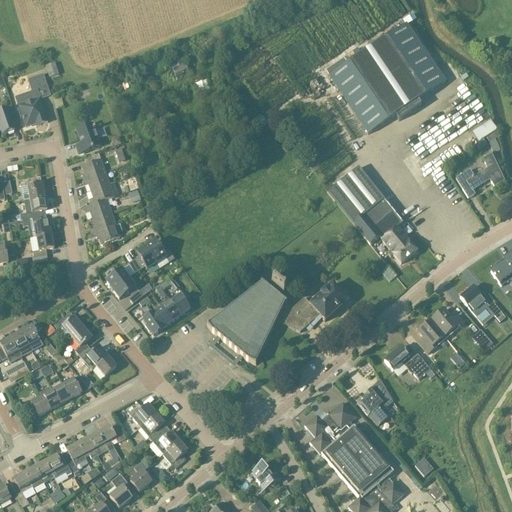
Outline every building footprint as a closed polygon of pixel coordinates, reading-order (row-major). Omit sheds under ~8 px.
[(410,27),(334,79),(372,136),(449,85),(410,27)] [(176,78),(188,73),(183,61),(178,63),(170,66),(176,78)] [(45,66),(50,78),(59,75),(54,63),(45,66)] [(28,81),(28,83),(32,94),(16,99),(26,128),(35,125),(36,127),(47,123),(37,93),(47,89),(42,76),(28,81)] [(12,109),(0,113),(0,130),(2,135),(14,131),(12,125),(17,123),(12,109)] [(480,130),(486,138),(497,131),(491,123),(480,130)] [(75,147),(78,156),(101,148),(93,126),(76,132),(80,145),(75,147)] [(497,131),(486,138),(488,142),(493,154),(500,151),(495,139),(500,137),(497,131)] [(119,138),(115,139),(113,144),(114,148),(121,145),(119,138)] [(81,179),(82,182),(105,174),(99,156),(84,161),(86,166),(81,168),(84,175),(82,176),(83,178),(81,179)] [(475,196),(473,192),(489,182),(494,189),(504,183),(491,156),(482,160),(487,170),(474,178),(470,171),(455,180),(468,200),(475,196)] [(358,169),(328,193),(336,203),(338,206),(346,216),(353,224),(370,246),(379,239),(381,242),(397,230),(403,225),(358,169)] [(105,174),(82,182),(83,185),(85,184),(86,187),(88,186),(90,193),(109,186),(105,174)] [(23,197),(24,201),(44,198),(42,185),(41,185),(40,179),(20,183),(21,189),(28,188),(29,196),(23,197)] [(4,185),(6,196),(12,195),(10,183),(4,185)] [(136,191),(133,184),(128,186),(130,193),(136,191)] [(109,186),(90,193),(93,200),(91,201),(92,203),(90,203),(91,206),(91,207),(107,201),(107,202),(114,199),(109,186)] [(129,195),(132,204),(140,201),(137,192),(129,195)] [(20,216),(21,222),(45,218),(44,212),(47,212),(44,198),(24,201),(24,202),(26,215),(20,216)] [(91,207),(91,206),(83,209),(84,213),(87,212),(87,214),(89,214),(92,221),(111,214),(107,202),(107,201),(91,207)] [(111,214),(92,221),(94,228),(93,228),(93,230),(91,231),(92,234),(115,226),(111,214)] [(34,226),(37,239),(51,236),(49,223),(46,224),(45,218),(21,222),(23,228),(34,226)] [(1,223),(4,235),(11,234),(8,221),(1,223)] [(115,226),(92,234),(93,238),(96,237),(96,239),(98,238),(101,246),(120,239),(115,226)] [(397,230),(381,242),(401,266),(417,254),(397,230)] [(54,250),(51,236),(37,239),(30,241),(34,260),(47,257),(45,251),(54,250)] [(155,243),(146,249),(156,265),(165,259),(169,265),(174,261),(168,251),(167,251),(162,254),(155,243)] [(12,247),(5,248),(7,257),(14,256),(12,247)] [(139,259),(134,262),(140,272),(145,269),(146,271),(156,265),(146,249),(136,254),(139,259)] [(511,280),(511,255),(503,261),(505,263),(490,273),(500,288),(511,280)] [(134,275),(140,272),(134,262),(128,265),(134,275)] [(389,281),(395,277),(387,267),(382,272),(389,281)] [(106,283),(113,292),(128,280),(121,271),(117,275),(115,273),(110,278),(111,279),(106,283)] [(175,284),(171,279),(166,283),(170,288),(174,293),(179,289),(175,284)] [(135,289),(128,280),(113,292),(119,301),(135,289)] [(309,307),(310,306),(304,299),(292,310),(261,285),(260,286),(260,287),(207,327),(211,334),(248,363),(255,367),(276,323),(300,334),(319,317),(309,307)] [(332,286),(310,306),(309,307),(319,317),(325,323),(347,303),(332,286)] [(485,303),(472,288),(470,291),(468,289),(459,297),(460,299),(459,300),(474,318),(483,310),(487,315),(489,313),(496,321),(502,316),(493,305),(488,308),(484,304),(485,303)] [(129,301),(133,306),(142,299),(138,294),(129,301)] [(180,318),(189,311),(180,297),(171,303),(170,304),(180,318)] [(172,324),(180,318),(170,304),(171,303),(168,300),(159,306),(161,310),(162,310),(172,324)] [(172,324),(162,310),(161,310),(153,316),(162,330),(163,330),(172,324)] [(444,312),(431,323),(445,339),(453,332),(453,333),(464,325),(455,314),(449,318),(444,312)] [(62,329),(70,339),(82,329),(70,314),(54,327),(58,332),(62,329)] [(162,330),(153,316),(153,315),(143,322),(146,326),(145,327),(149,333),(150,332),(153,337),(163,330),(162,330)] [(436,346),(445,339),(431,323),(417,334),(423,341),(418,345),(427,356),(437,347),(436,346)] [(21,334),(29,348),(32,353),(42,348),(39,342),(31,328),(21,334)] [(82,329),(70,339),(79,349),(75,353),(79,358),(88,349),(85,345),(91,339),(93,337),(88,331),(86,333),(82,329)] [(492,346),(480,332),(471,340),(483,353),(492,346)] [(29,348),(21,334),(17,336),(16,334),(9,338),(21,359),(32,353),(29,348)] [(10,365),(21,359),(9,338),(2,342),(3,343),(0,344),(0,346),(1,349),(0,349),(0,359),(1,362),(7,359),(10,365)] [(88,349),(79,358),(82,362),(87,358),(95,369),(107,359),(99,348),(92,354),(88,349)] [(392,373),(402,365),(411,376),(413,375),(418,382),(425,375),(430,381),(435,377),(417,357),(412,361),(401,349),(383,363),(392,373)] [(59,359),(60,358),(56,353),(51,358),(55,362),(56,361),(59,359)] [(55,362),(64,372),(69,368),(60,358),(59,359),(56,361),(55,362)] [(107,359),(95,369),(104,379),(116,369),(107,359)] [(463,362),(457,367),(459,370),(465,365),(463,362)] [(5,374),(8,379),(15,375),(18,374),(26,369),(23,364),(5,374)] [(49,367),(41,371),(44,377),(45,379),(53,375),(49,367)] [(18,374),(15,375),(19,381),(29,375),(26,369),(18,374)] [(38,380),(44,377),(41,371),(35,375),(38,380)] [(85,377),(80,381),(89,391),(94,387),(85,377)] [(62,386),(71,401),(89,391),(80,381),(78,378),(62,386)] [(377,427),(386,420),(388,418),(382,412),(393,403),(381,383),(379,383),(372,388),(372,390),(365,396),(366,398),(357,405),(367,418),(369,417),(377,427)] [(62,386),(52,392),(60,407),(71,401),(62,386)] [(39,394),(41,398),(49,413),(60,407),(52,392),(50,388),(39,394)] [(38,419),(49,413),(41,398),(37,400),(34,395),(22,402),(31,418),(36,415),(38,419)] [(376,445),(374,442),(371,439),(369,436),(366,433),(362,431),(361,430),(357,426),(354,429),(350,425),(356,421),(343,405),(328,418),(329,420),(323,425),(317,419),(305,429),(315,442),(310,446),(320,458),(321,457),(358,500),(348,509),(351,511),(387,511),(386,510),(391,505),(392,507),(405,496),(394,483),(392,485),(388,479),(394,474),(375,452),(379,449),(376,445)] [(140,429),(156,415),(148,406),(142,410),(139,406),(128,415),(140,429)] [(140,429),(152,443),(167,430),(164,425),(156,415),(140,429)] [(99,434),(109,452),(110,454),(115,451),(111,444),(117,440),(120,444),(127,440),(119,426),(111,431),(109,428),(99,434)] [(171,434),(167,430),(152,443),(163,457),(179,443),(171,434)] [(99,434),(88,439),(98,457),(98,458),(109,452),(99,434)] [(88,439),(78,445),(85,459),(89,457),(91,461),(98,457),(88,439)] [(133,449),(138,454),(147,447),(142,441),(133,449)] [(179,443),(163,457),(171,467),(171,466),(176,471),(186,462),(182,457),(187,453),(179,443)] [(87,462),(85,459),(78,445),(67,451),(71,459),(66,461),(75,479),(80,476),(76,468),(87,462)] [(60,455),(45,463),(54,478),(58,476),(59,479),(65,476),(67,479),(72,476),(60,455)] [(414,467),(423,478),(432,471),(423,459),(414,467)] [(107,473),(117,466),(113,460),(108,464),(103,467),(107,473)] [(151,472),(143,462),(133,470),(139,477),(131,483),(139,494),(151,484),(145,477),(151,472)] [(45,463),(35,468),(44,485),(54,480),(54,478),(45,463)] [(263,492),(257,496),(281,481),(277,475),(271,478),(267,473),(261,465),(244,480),(245,480),(250,476),(256,482),(255,483),(259,487),(260,487),(263,492)] [(35,468),(24,474),(34,491),(44,485),(35,468)] [(110,481),(118,474),(114,469),(105,476),(110,481)] [(166,478),(160,471),(155,475),(161,482),(166,478)] [(89,482),(96,478),(93,472),(87,475),(89,477),(87,478),(89,482)] [(36,495),(34,491),(24,474),(13,480),(15,483),(9,486),(23,510),(29,507),(26,501),(36,496),(36,495)] [(111,483),(118,492),(110,498),(119,510),(132,500),(131,499),(135,496),(120,476),(111,483)] [(92,484),(87,487),(92,495),(98,491),(92,484)] [(2,486),(0,487),(0,506),(11,501),(2,486)] [(67,490),(62,493),(65,499),(70,496),(67,490)] [(278,498),(282,503),(289,496),(286,492),(278,498)] [(57,497),(61,502),(65,499),(62,493),(57,497)] [(92,511),(115,511),(101,495),(95,499),(100,506),(92,511)] [(251,510),(252,511),(265,511),(259,503),(251,510)]
